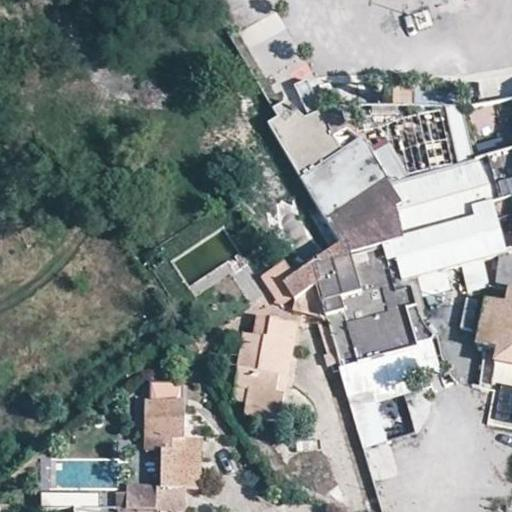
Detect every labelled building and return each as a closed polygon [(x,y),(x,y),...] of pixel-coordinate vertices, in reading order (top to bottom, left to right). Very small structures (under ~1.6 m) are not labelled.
[(511,108),(443,134),(455,172),(511,153),(511,108)] [(511,202),(472,212),(474,224),(476,229),(483,227),(486,235),(491,234),(495,247),(501,245),(503,257),(511,254),(511,202)] [(425,238),(409,243),(402,245),(410,282),(445,274),(459,269),(498,258),(495,247),(491,234),(486,235),(483,227),(476,229),(474,224),(425,238)] [(501,245),(495,247),(498,258),(503,257),(501,245)] [(337,262),(332,253),(331,254),(318,263),(319,266),(337,262)] [(340,303),(343,315),(326,320),(327,322),(328,324),(337,351),(341,363),(347,362),(346,357),(350,356),(355,355),(357,355),(361,356),(367,357),(373,356),(388,352),(400,348),(404,345),(405,338),(405,331),(407,325),(422,321),(422,320),(421,319),(420,318),(420,317),(405,321),(402,310),(416,303),(410,282),(401,284),(364,295),(354,257),(351,258),(337,262),(319,266),(310,268),(316,289),(322,307),(340,303)] [(358,261),(363,289),(386,284),(380,257),(358,261)] [(286,308),(295,302),(283,286),(298,276),(289,263),(266,279),(286,308)] [(283,286),(295,302),(316,289),(310,268),(298,276),(283,286)] [(459,269),(445,274),(446,282),(461,278),(459,269)] [(322,307),(316,289),(295,302),(293,313),(327,322),(326,320),(322,307)] [(511,371),(511,291),(507,291),(506,293),(504,306),(486,304),(483,304),(475,347),(494,351),(492,367),(511,371)] [(279,423),(287,384),(293,385),(297,358),(293,358),(298,326),(269,321),(265,340),(240,336),(231,386),(235,391),(248,394),(246,405),(244,418),(279,423)] [(337,351),(328,324),(319,324),(329,354),(337,351)] [(363,395),(375,393),(369,360),(357,362),(363,395)] [(173,371),(156,382),(160,388),(177,376),(173,371)] [(248,394),(235,391),(233,403),(246,405),(248,394)] [(145,453),(162,455),(161,489),(162,491),(185,492),(201,491),(201,444),(184,443),(185,407),(146,406),(145,453)] [(511,432),(511,417),(505,416),(503,431),(511,432)] [(157,510),(157,489),(127,488),(126,496),(126,509),(157,510)] [(184,511),(185,492),(162,491),(160,511),(184,511)] [(42,493),(41,507),(98,508),(98,494),(42,493)] [(126,509),(126,496),(115,496),(115,509),(126,509)]
